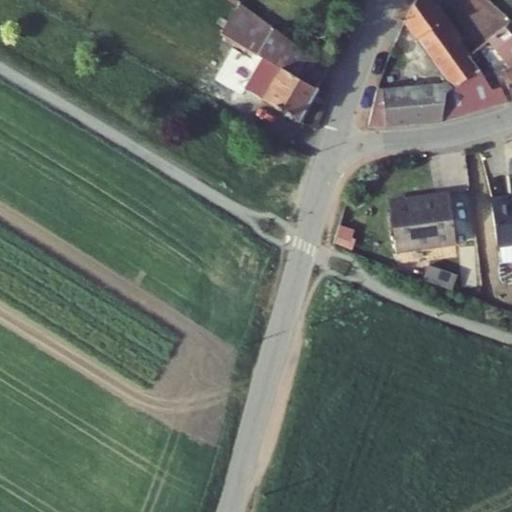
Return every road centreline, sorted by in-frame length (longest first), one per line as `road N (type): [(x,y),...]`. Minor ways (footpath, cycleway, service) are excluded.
road 1 (unclassified): [(305,247),(229,511)]
road 2 (residential): [(333,151),(511,113)]
road 3 (residential): [(389,0),(333,151)]
